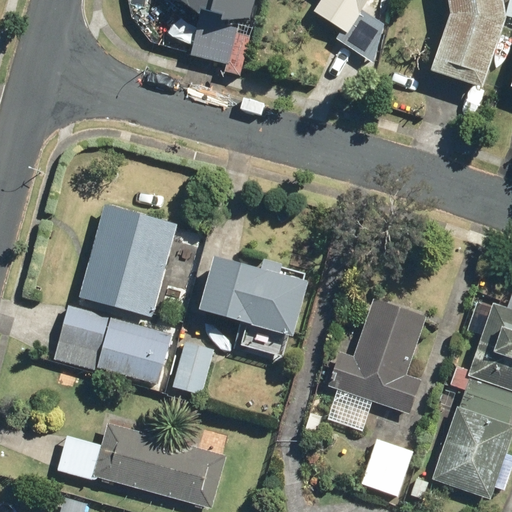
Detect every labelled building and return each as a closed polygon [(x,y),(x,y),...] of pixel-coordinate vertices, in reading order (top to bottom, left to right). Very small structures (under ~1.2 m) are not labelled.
[(256,0),(177,0),(200,17),(201,12),(224,18),(223,23),(251,20),(256,0)] [(370,0),(323,0),(315,14),(343,32),(338,40),(374,64),(385,26),(364,11),(370,0)] [(503,0),(448,0),(452,17),(432,73),(484,89),(507,22),(503,0)] [(178,226),(106,207),(80,299),(152,319),(178,226)] [(262,272),(215,259),(200,313),(294,339),(309,284),(280,276),(283,267),(265,262),(262,272)] [(354,358),(341,354),(329,388),(410,415),(422,381),(407,376),(427,318),(374,300),(354,358)] [(511,310),(495,305),(493,309),(477,304),(468,332),(483,337),(471,372),(458,368),(452,386),(466,391),(460,409),(458,408),(433,481),(492,500),(495,489),(505,492),(511,472),(511,457),(507,456),(511,440),(511,426),(509,426),(511,417),(511,310)] [(110,318),(69,307),(55,360),(95,371),(110,318)] [(173,335),(111,319),(97,369),(159,386),(173,335)] [(214,351),(186,343),(173,388),(202,396),(214,351)] [(227,457),(109,425),(102,447),(68,438),(58,472),(93,482),(94,478),(213,510),(227,457)] [(413,454),(377,442),(363,486),(399,497),(413,454)]
